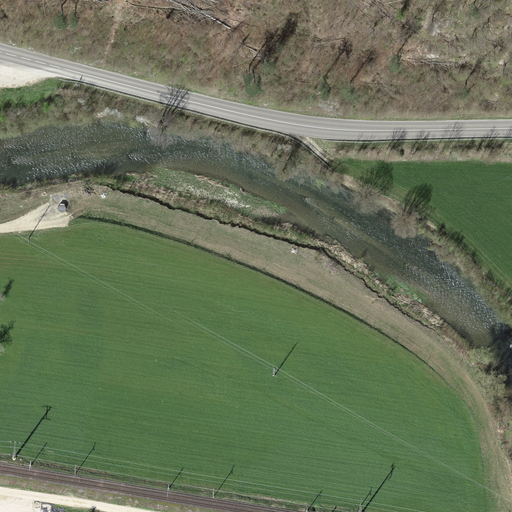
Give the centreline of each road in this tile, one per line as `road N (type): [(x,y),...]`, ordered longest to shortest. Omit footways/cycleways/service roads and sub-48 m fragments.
road 1 (primary): [(0,50),(298,124),(511,128)]
road 2 (track): [(0,489),(134,511)]
